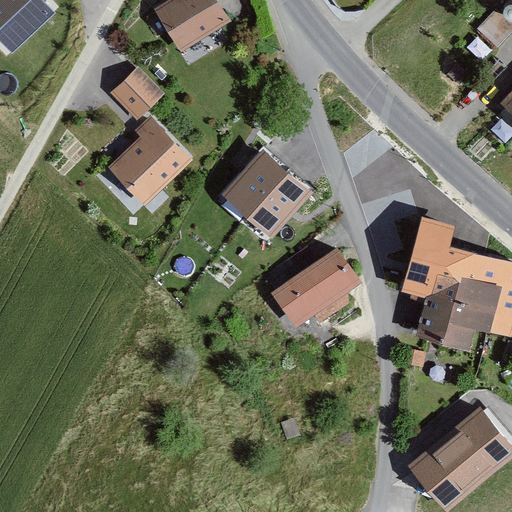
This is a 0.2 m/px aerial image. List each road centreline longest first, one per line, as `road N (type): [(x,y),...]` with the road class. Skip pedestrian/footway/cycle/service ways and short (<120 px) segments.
road 1 (residential): [(293,8),(306,79),(360,229),(385,329),(389,403),(377,511)]
road 2 (tertiary): [(511,214),(338,59),(293,8)]
road 3 (unclassified): [(0,210),(117,0)]
